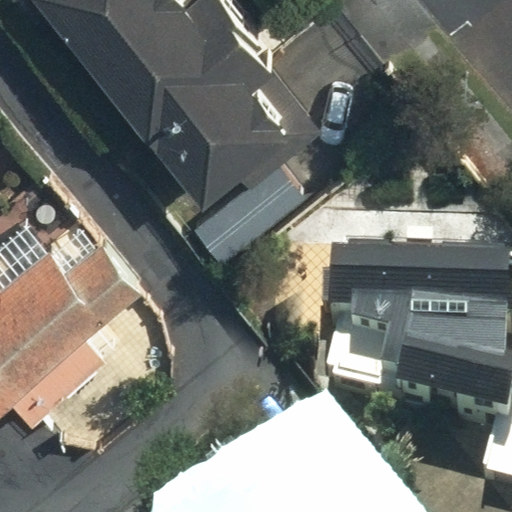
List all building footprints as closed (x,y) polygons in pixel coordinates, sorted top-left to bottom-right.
[(323,118),(228,0),(63,0),(222,198),(323,118)] [(311,191),(293,168),(239,211),(257,233),(311,191)] [(0,396),(145,276),(107,231),(70,262),(50,238),(1,279),(0,278),(0,396)] [(511,483),(511,373),(510,373),(511,310),(511,268),(343,255),(327,369),(355,373),(352,398),(499,418),(486,477),(511,483)] [(345,511),(316,474),(267,511),(345,511)]
